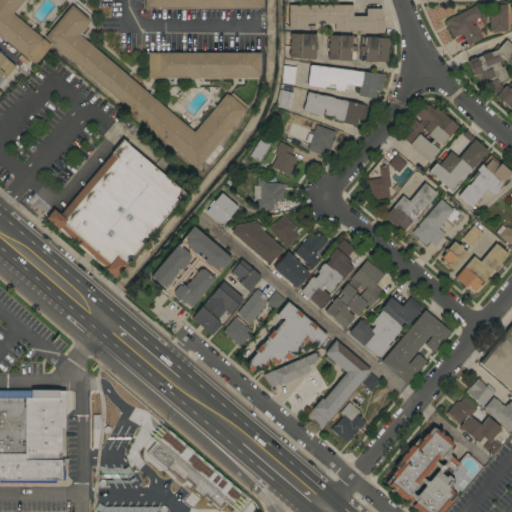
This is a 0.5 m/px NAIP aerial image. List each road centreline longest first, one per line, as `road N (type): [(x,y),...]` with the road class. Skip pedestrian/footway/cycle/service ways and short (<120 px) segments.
road 1 (residential): [(322,506),(511,294),(402,0)]
road 2 (residential): [(325,199),(482,330)]
road 3 (residential): [(325,199),(422,68)]
road 4 (primary): [(96,318),(82,283),(0,211)]
road 5 (primary): [(0,246),(66,304),(96,318)]
